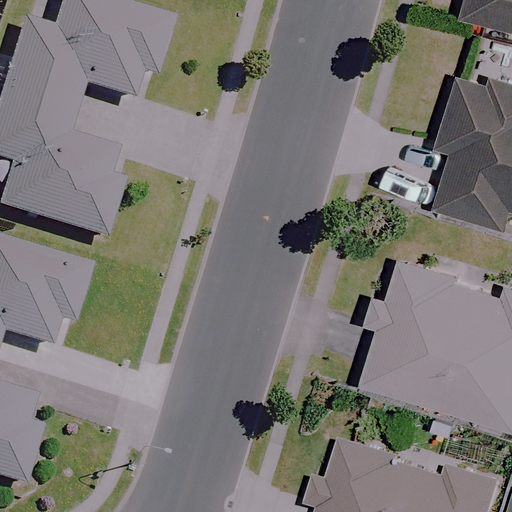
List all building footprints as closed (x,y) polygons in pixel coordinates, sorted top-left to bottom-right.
[(104,178),(111,157),(63,142),(79,91),(127,106),(135,80),(149,84),(167,27),(80,0),(59,0),(48,37),(19,28),(0,87),(0,167),(7,170),(0,193),(0,214),(96,244),(115,182),(104,178)] [(511,0),(464,0),(460,18),(511,31),(511,0)] [(511,82),(485,74),(481,88),(455,80),(436,141),(453,146),(434,208),(503,229),(509,208),(511,208),(511,82)] [(24,421),(30,403),(0,393),(0,338),(45,354),(53,328),(67,333),(86,273),(0,245),(0,487),(15,492),(37,426),(24,421)] [(451,282),(455,269),(401,252),(360,383),(511,430),(511,287),(501,284),(497,296),(451,282)] [(490,511),(496,493),(339,445),(318,511),(490,511)]
